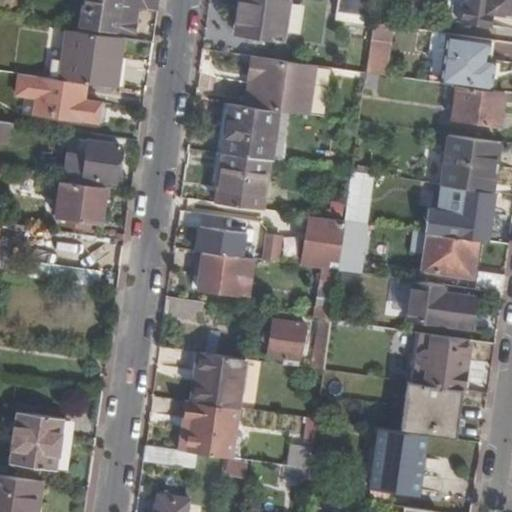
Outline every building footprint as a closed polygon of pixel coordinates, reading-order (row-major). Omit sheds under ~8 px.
[(129,7),(156,11),(157,0),(85,0),(82,27),(130,33),(132,21),(126,20),(129,7)] [(287,0),(239,0),(234,34),(281,40),(287,0)] [(372,25),(372,22),(375,0),(337,0),(336,12),(338,13),(337,20),(372,25)] [(511,0),(463,0),(460,24),(489,28),(492,15),(503,17),(504,5),(511,6),(511,0)] [(511,6),(504,5),(503,17),(511,18),(511,6)] [(122,38),(67,30),(59,80),(85,84),(109,87),(114,58),(119,59),(122,38)] [(456,86),(490,91),(494,60),(487,59),(490,39),(436,31),(429,82),(456,86)] [(389,45),(369,42),(365,74),(378,75),(385,76),(389,45)] [(278,110),(288,112),(308,115),(314,66),(250,57),(247,80),(252,80),(249,106),(278,110)] [(59,80),(17,74),(15,95),(36,98),(33,114),(96,123),(99,103),(83,100),(85,84),(59,80)] [(365,74),(363,89),(376,90),(378,75),(365,74)] [(490,91),(456,86),(451,118),(499,125),(504,93),(490,91)] [(229,104),(222,153),(267,160),(270,160),(278,110),(249,106),(229,104)] [(284,140),(288,112),(278,110),(270,160),(284,162),(287,145),(284,140)] [(9,122),(0,120),(0,137),(7,139),(9,122)] [(496,141),(448,134),(442,185),(490,192),(496,141)] [(83,158),(80,184),(104,187),(115,188),(118,167),(115,167),(119,144),(76,139),(74,157),(83,158)] [(215,202),(260,209),(267,160),(222,153),(215,202)] [(350,172),(344,215),(366,218),(373,175),(350,172)] [(104,187),(80,184),(60,181),(55,218),(98,224),(104,187)] [(428,234),(476,241),(482,242),(486,218),(490,218),(494,193),(490,192),(442,185),(438,212),(431,211),(428,234)] [(301,262),(336,267),(343,221),(308,216),(301,262)] [(343,221),(336,267),(336,270),(357,274),(364,224),(343,221)] [(199,228),(197,250),(201,251),(242,257),(245,235),(199,228)] [(428,234),(426,233),(421,270),(471,278),(476,241),(428,234)] [(264,235),(261,260),(275,262),(279,237),(264,235)] [(242,257),(201,251),(197,288),(238,294),(243,257),(242,257)] [(336,270),(321,268),(314,317),(317,318),(329,319),(336,270)] [(477,273),(475,291),(501,294),(503,277),(477,273)] [(443,286),(411,281),(406,321),(469,330),(472,310),(465,309),(467,296),(442,293),(443,286)] [(200,320),(202,302),(165,297),(163,314),(200,320)] [(329,319),(317,318),(310,368),(322,370),(329,321),(329,319)] [(303,324),(272,320),(268,355),(297,359),(303,324)] [(427,349),(429,336),(417,334),(414,354),(419,354),(425,349),(427,349)] [(419,354),(414,354),(410,382),(461,390),(468,391),(470,371),(464,370),(466,361),(469,361),(470,353),(467,353),(468,342),(429,336),(427,349),(425,349),(419,354)] [(191,400),(229,406),(237,407),(244,359),(197,352),(191,400)] [(410,382),(407,382),(400,431),(420,434),(454,438),(461,390),(410,382)] [(189,419),(185,451),(196,452),(221,456),(229,406),(191,400),(188,400),(185,419),(189,419)] [(61,420),(16,413),(9,463),(54,470),(61,420)] [(400,431),(377,427),(368,487),(369,487),(368,496),(389,498),(390,490),(412,493),(420,434),(400,431)] [(144,444),(142,459),(195,466),(196,452),(185,451),(144,444)] [(307,469),(310,448),(288,446),(285,466),(307,469)] [(245,466),(228,462),(225,473),(242,478),(245,466)] [(304,488),(307,469),(285,466),(282,485),(304,488)] [(33,511),(38,480),(0,474),(0,511),(33,511)] [(188,511),(190,499),(157,493),(154,511),(188,511)]
